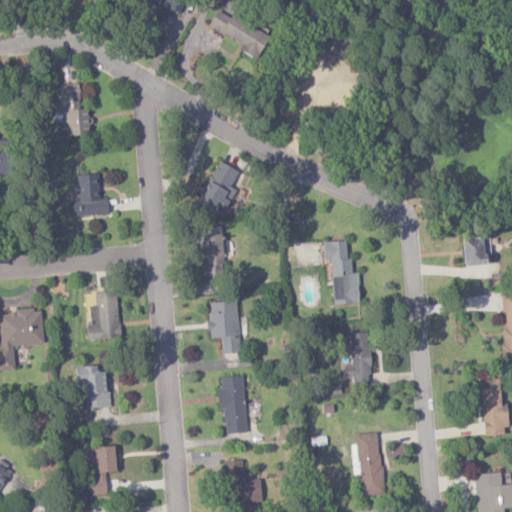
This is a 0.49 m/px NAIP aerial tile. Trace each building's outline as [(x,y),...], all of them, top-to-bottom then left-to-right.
[(142,0),(177,12),(181,0),(142,0)] [(242,43),(239,49),(255,58),(268,35),(217,8),(208,25),(242,43)] [(351,72),(306,57),(293,94),(310,99),(312,94),(340,104),(351,72)] [(58,84),(58,101),(53,101),(53,111),(64,111),(65,135),(89,134),(88,108),(79,108),(78,83),(58,84)] [(238,171),(218,160),(196,202),(216,212),(219,206),(225,209),(235,189),(230,186),(238,171)] [(70,215),(107,213),(106,198),(99,198),(97,173),(76,174),(77,200),(69,201),(70,215)] [(198,235),(199,255),(204,255),(205,277),(222,277),(221,226),(203,227),(203,234),(198,235)] [(463,265),(489,264),(488,237),(462,237),(463,265)] [(330,258),(332,304),(358,303),(357,272),(351,272),(350,258),(346,258),(345,240),(322,241),(323,259),(330,258)] [(94,292),(95,304),(89,305),(90,323),(86,323),(87,339),(118,337),(116,291),(94,292)] [(511,357),(511,293),(502,293),(504,329),(501,329),(502,358),(511,357)] [(239,352),(236,300),(207,302),(208,338),(220,337),(221,353),(239,352)] [(12,345),(43,343),(41,309),(0,311),(0,370),(13,370),(12,345)] [(348,333),(350,366),(343,367),(344,376),(352,375),(353,386),(370,385),(367,332),(348,333)] [(84,381),(85,408),(107,407),(106,371),(96,371),(95,365),(74,365),(75,381),(84,381)] [(245,432),(242,375),(219,376),(220,388),(216,388),(217,409),(223,409),(224,433),(245,432)] [(483,436),(507,434),(505,403),(500,403),(499,378),(479,379),(483,436)] [(382,494),(378,432),(354,434),(355,444),(350,444),(352,477),(360,477),(362,495),(382,494)] [(86,447),(88,495),(105,494),(104,471),(114,471),(113,446),(86,447)] [(223,461),(227,504),(260,502),(259,478),(243,480),(241,459),(223,461)] [(0,486),(11,469),(0,462),(0,486)] [(476,511),(503,511),(503,508),(511,507),(510,483),(500,484),(499,472),(474,474),(476,511)]
